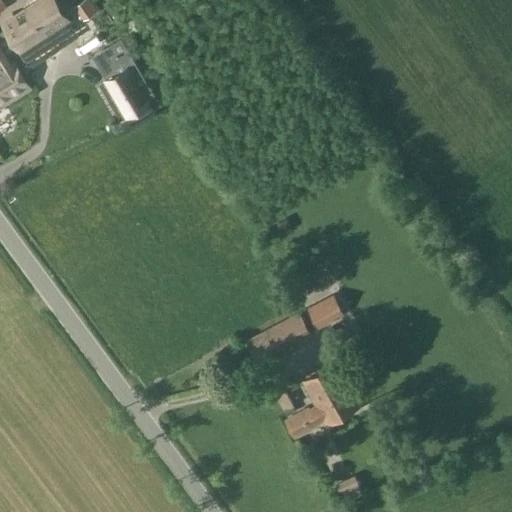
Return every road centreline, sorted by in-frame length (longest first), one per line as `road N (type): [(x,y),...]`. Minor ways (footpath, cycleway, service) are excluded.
road 1 (track): [(511,285),(297,0)]
road 2 (unclassified): [(209,511),(0,232)]
